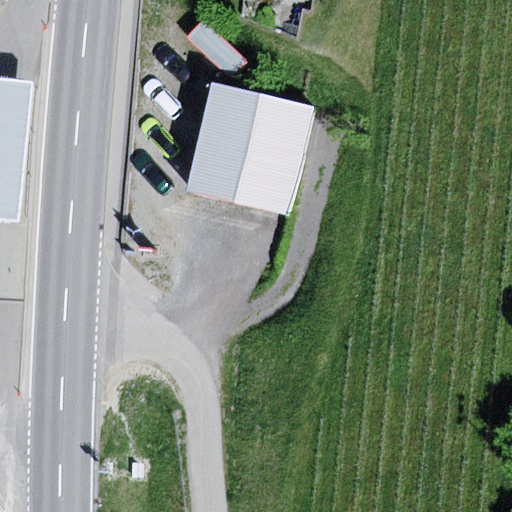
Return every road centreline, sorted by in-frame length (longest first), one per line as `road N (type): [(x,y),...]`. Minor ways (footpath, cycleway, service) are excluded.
road 1 (primary): [(60,511),(63,333),(88,0)]
road 2 (track): [(209,511),(197,403),(171,347),(141,335),(63,333)]
